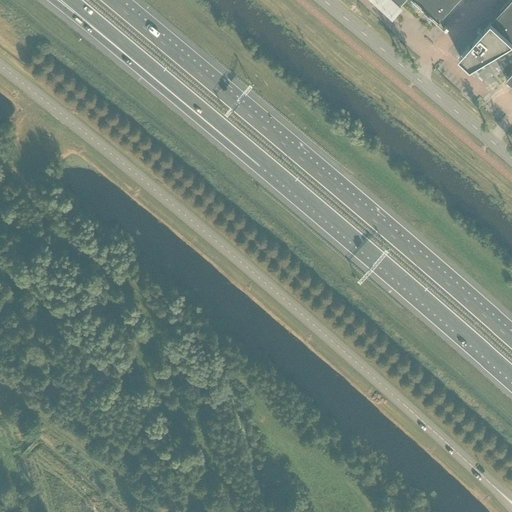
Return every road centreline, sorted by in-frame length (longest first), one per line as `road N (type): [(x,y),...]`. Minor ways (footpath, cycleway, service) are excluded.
road 1 (secondary): [(502,495),(214,240),(0,65)]
road 2 (motorway): [(511,341),(110,0)]
road 3 (motorway): [(138,56),(511,374)]
road 4 (tertiary): [(511,159),(322,0)]
